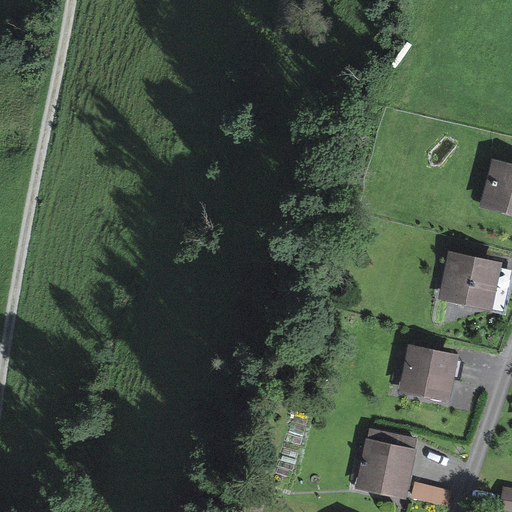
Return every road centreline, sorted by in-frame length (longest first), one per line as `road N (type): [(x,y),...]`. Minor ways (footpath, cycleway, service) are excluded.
road 1 (track): [(0,387),(71,0)]
road 2 (residential): [(457,511),(511,358)]
